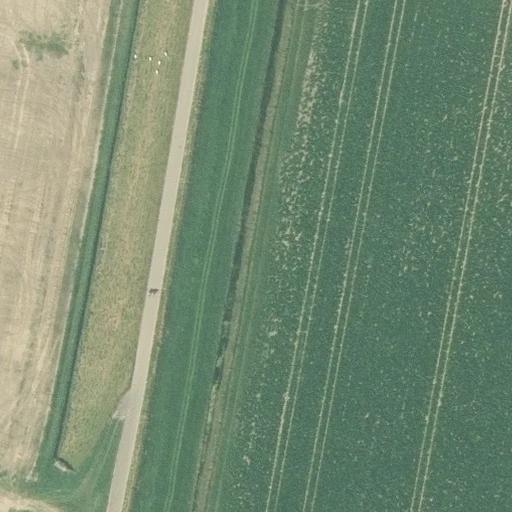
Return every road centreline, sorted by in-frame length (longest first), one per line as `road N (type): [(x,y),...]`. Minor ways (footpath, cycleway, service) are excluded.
road 1 (track): [(204,511),(297,0)]
road 2 (unclassified): [(110,511),(194,0)]
